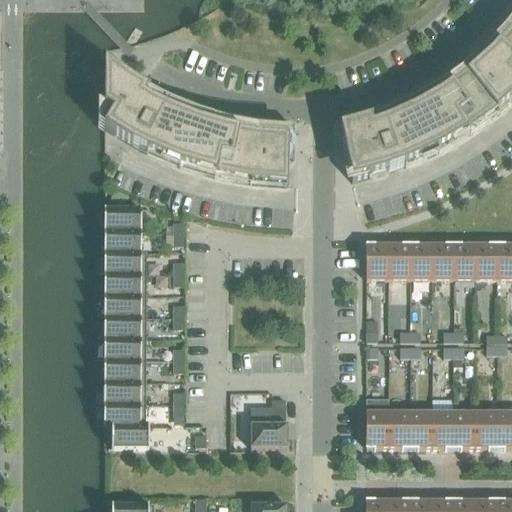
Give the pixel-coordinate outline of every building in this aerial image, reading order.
[(511,25),(506,33),(501,39),(497,42),(465,72),(432,98),(401,114),(392,117),(376,123),(366,126),(353,130),(340,134),(352,186),(359,185),(369,182),(378,179),(388,176),(398,172),(410,168),(416,165),(426,161),(435,156),(441,153),(450,148),(457,144),(468,137),(478,130),(488,123),(498,116),(511,102),(511,25)] [(116,75),(108,69),(105,66),(105,112),(106,112),(114,117),(105,133),(133,150),(148,157),(180,170),(210,179),(239,185),(250,187),(288,190),(289,157),(289,137),(287,136),(269,134),(260,133),(254,133),(239,130),(230,128),(219,126),(210,123),(199,119),(190,116),(179,112),(171,108),(163,104),(152,99),(141,92),(131,85),(121,78),(116,75)] [(104,213),(104,235),(141,235),(141,213),(104,213)] [(174,227),(174,239),(183,239),(183,227),(174,227)] [(104,235),(104,257),(146,257),(146,256),(141,256),(141,235),(104,235)] [(183,239),(174,239),(174,251),(183,251),(183,239)] [(366,285),(388,285),(388,249),(366,249),(366,285)] [(388,285),(410,285),(410,249),(388,249),(388,285)] [(410,285),(431,285),(431,249),(410,249),(410,285)] [(431,285),(453,285),(453,249),(431,249),(431,285)] [(453,285),(475,285),(475,249),(453,249),(453,285)] [(475,285),(497,285),(497,249),(475,249),(475,285)] [(497,285),(511,285),(511,249),(497,249),(497,285)] [(104,257),(104,278),(146,279),(146,257),(104,257)] [(174,267),(174,279),(183,279),(184,267),(174,267)] [(104,278),(104,300),(146,300),(146,279),(104,278)] [(183,279),(174,279),(174,291),(183,291),(183,279)] [(104,300),(104,322),(146,322),(146,300),(104,300)] [(174,310),(174,322),(184,322),(184,310),(174,310)] [(104,322),(104,344),(146,344),(146,322),(104,322)] [(184,322),(174,322),(174,334),(184,334),(184,322)] [(377,337),(366,337),(366,347),(377,347),(377,337)] [(400,347),(410,347),(410,337),(400,337),(400,347)] [(410,337),(410,347),(420,347),(420,337),(410,337)] [(443,347),(453,347),(453,337),(443,337),(443,347)] [(453,337),(453,347),(463,347),(463,337),(453,337)] [(486,340),(486,350),(496,350),(496,340),(486,340)] [(496,340),(496,350),(506,350),(506,340),(496,340)] [(104,344),(104,366),(146,366),(146,344),(104,344)] [(486,360),(496,360),(496,350),(486,350),(486,360)] [(496,350),(496,360),(506,360),(506,350),(496,350)] [(366,353),(366,363),(377,363),(377,353),(366,353)] [(410,363),(410,353),(400,353),(400,363),(410,363)] [(420,353),(410,353),(410,363),(420,363),(420,353)] [(453,363),(453,353),(443,353),(443,363),(453,363)] [(463,353),(453,353),(453,363),(463,363),(463,353)] [(174,354),(174,366),(184,366),(184,354),(174,354)] [(104,366),(104,388),(146,388),(146,366),(104,366)] [(184,366),(174,366),(174,377),(183,377),(184,366)] [(104,388),(104,409),(146,409),(146,388),(104,388)] [(174,397),(174,409),(183,409),(183,397),(174,397)] [(271,412),(251,412),(251,453),(288,453),(288,429),(285,429),(285,404),(271,404),(271,412)] [(366,453),(388,453),(388,418),(388,404),(366,404),(366,453)] [(104,431),(112,431),(149,431),(149,429),(146,429),(146,409),(104,409),(104,431)] [(183,409),(174,409),(174,421),(183,421),(183,409)] [(496,454),(511,453),(511,417),(496,418),(496,454)] [(388,453),(410,454),(410,418),(388,418),(388,453)] [(410,454),(431,454),(431,418),(410,418),(410,454)] [(431,454),(453,454),(453,418),(431,418),(431,454)] [(453,454),(475,454),(475,418),(453,418),(453,454)] [(475,454),(496,454),(496,418),(475,418),(475,454)] [(149,431),(112,431),(112,453),(149,453),(149,431)] [(206,440),(196,440),(196,452),(206,452),(206,440)]
